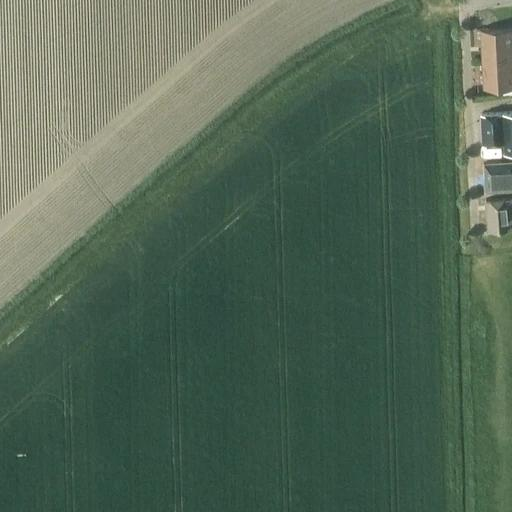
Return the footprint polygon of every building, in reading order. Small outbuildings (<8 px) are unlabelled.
[(511,26),(480,28),(482,57),(511,55),(511,26)] [(511,55),(482,57),(483,87),(511,85),(511,55)] [(503,141),(504,151),(511,150),(511,111),(482,114),(483,142),(503,141)] [(486,190),(511,188),(511,160),(483,162),(486,190)] [(511,195),(486,198),(489,229),(511,226),(511,195)]
